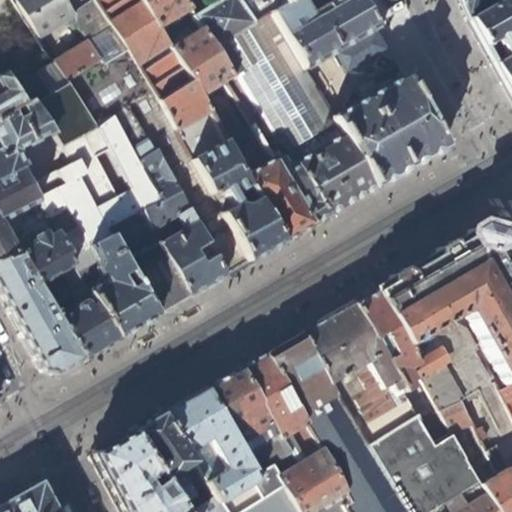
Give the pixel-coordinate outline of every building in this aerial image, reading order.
[(12,0),(36,37),(67,13),(58,0),(12,0)] [(58,0),(67,13),(90,0),(58,0)] [(177,143),(170,132),(153,101),(185,83),(167,52),(154,32),(134,0),(90,0),(67,13),(83,37),(86,34),(102,59),(97,62),(64,83),(93,129),(108,116),(124,105),(150,150),(221,277),(245,263),(212,205),(208,197),(188,163),(185,157),(177,143)] [(178,0),(134,0),(154,32),(186,12),(178,0)] [(235,73),(245,88),(247,92),(252,100),(263,117),(278,142),(295,168),(325,217),(372,189),(329,118),(320,104),(301,73),(266,17),(248,28),(231,0),(218,0),(189,17),(198,33),(226,79),(235,73)] [(231,0),(248,28),(266,17),(278,11),(271,0),(231,0)] [(370,33),(373,31),(354,0),(322,0),(327,6),(304,19),(293,2),(278,11),(266,17),(301,73),(330,56),(370,33)] [(271,0),(278,11),(293,2),(295,0),(354,0),(373,31),(375,34),(375,27),(370,0),(271,0)] [(455,0),(466,21),(499,3),(497,0),(455,0)] [(511,0),(497,0),(499,3),(466,21),(511,110),(511,0)] [(195,100),(219,83),(226,79),(198,33),(167,52),(185,83),(195,100)] [(378,46),(370,33),(330,56),(342,77),(360,66),(371,50),(378,46)] [(86,44),(53,64),(64,83),(97,62),(86,44)] [(371,50),(360,66),(377,56),(382,53),(378,46),(371,50)] [(339,112),(329,118),(372,189),(409,168),(443,149),(399,76),(391,62),(388,63),(377,56),(369,68),(375,71),(366,77),(367,79),(366,80),(367,83),(356,90),(361,99),(358,101),(346,93),(338,110),(339,112)] [(106,236),(149,319),(186,297),(156,245),(148,230),(138,213),(155,202),(132,160),(150,150),(124,105),(108,116),(93,129),(64,83),(53,64),(36,74),(50,98),(32,109),(47,133),(52,141),(72,176),(106,236)] [(229,98),(245,88),(235,73),(226,79),(219,83),(229,98)] [(36,74),(18,85),(27,101),(32,109),(50,98),(36,74)] [(0,116),(27,101),(18,85),(8,90),(0,76),(0,116)] [(170,132),(196,116),(203,113),(195,100),(185,83),(153,101),(170,132)] [(246,104),(256,121),(263,117),(252,100),(246,104)] [(0,176),(3,175),(17,169),(19,168),(10,152),(47,133),(32,109),(27,101),(0,116),(0,176)] [(207,133),(212,130),(206,118),(203,113),(196,116),(207,133)] [(212,113),(206,118),(212,130),(221,144),(246,187),(253,200),(279,244),(310,226),(268,161),(253,170),(251,166),(254,164),(247,153),(241,156),(231,140),(234,139),(220,115),(215,118),(212,113)] [(269,147),(278,142),(263,117),(256,121),(248,126),(268,161),(310,226),(325,217),(295,168),(282,175),(279,169),(283,166),(277,156),(275,158),(269,147)] [(183,139),(177,143),(185,157),(191,153),(183,139)] [(218,192),(222,200),(231,195),(246,187),(221,144),(188,163),(208,197),(218,192)] [(180,230),(170,237),(156,245),(186,297),(221,277),(150,150),(132,160),(155,202),(138,213),(148,230),(154,227),(172,216),(180,230)] [(0,190),(0,220),(11,215),(35,202),(33,199),(21,176),(17,169),(3,175),(9,187),(0,190)] [(32,169),(21,176),(33,199),(45,192),(32,169)] [(72,176),(45,192),(33,199),(35,202),(54,236),(67,260),(106,236),(72,176)] [(238,204),(231,195),(222,200),(212,205),(245,263),(262,253),(279,244),(253,200),(244,206),(238,204)] [(22,235),(11,215),(0,220),(0,230),(8,243),(22,235)] [(158,233),(154,227),(148,230),(156,245),(170,237),(165,230),(158,233)] [(0,259),(14,253),(11,250),(8,243),(0,230),(0,259)] [(461,315),(500,386),(506,383),(511,394),(511,272),(492,236),(472,231),(447,245),(421,260),(402,271),(380,284),(368,291),(399,345),(425,330),(430,338),(404,354),(411,366),(430,400),(438,413),(458,402),(488,384),(471,354),(474,351),(463,330),(456,325),(451,316),(453,315),(450,311),(457,307),(464,310),(461,315)] [(27,232),(22,235),(8,243),(11,250),(31,239),(27,232)] [(46,279),(70,266),(67,260),(54,236),(44,241),(41,234),(31,239),(11,250),(14,253),(35,292),(53,321),(77,361),(91,353),(97,349),(105,344),(109,342),(113,340),(92,305),(84,309),(82,305),(78,303),(72,307),(71,309),(72,310),(67,313),(46,279)] [(130,330),(149,319),(106,236),(67,260),(70,266),(80,285),(92,305),(113,340),(130,330)] [(14,253),(0,259),(0,301),(0,302),(4,310),(38,373),(44,374),(50,376),(77,361),(53,321),(35,292),(14,253)] [(402,371),(411,366),(404,354),(399,345),(368,291),(361,295),(347,303),(393,380),(399,390),(404,387),(401,381),(406,378),(402,371)] [(377,390),(393,380),(347,303),(328,314),(294,334),(364,447),(374,441),(361,421),(386,405),(377,390)] [(276,345),(259,354),(347,505),(340,509),(342,511),(404,511),(382,476),(364,447),(294,334),(276,345)] [(263,466),(292,511),(342,511),(340,509),(347,505),(259,354),(247,361),(233,369),(281,457),(263,466)] [(281,457),(233,369),(220,377),(198,390),(249,475),(263,466),(281,457)] [(361,421),(374,441),(414,416),(411,411),(399,390),(393,380),(377,390),(386,405),(361,421)] [(499,404),(511,396),(511,394),(506,383),(500,386),(492,390),(499,404)] [(292,511),(263,466),(249,475),(198,390),(176,402),(155,415),(201,484),(210,497),(220,511),(292,511)] [(430,400),(411,411),(414,416),(427,439),(430,444),(449,433),(438,413),(430,400)] [(467,420),(458,402),(438,413),(449,433),(452,438),(457,434),(453,428),(467,420)] [(172,503),(201,484),(155,415),(142,422),(123,434),(172,503)] [(405,452),(427,439),(414,416),(374,441),(364,447),(382,476),(397,466),(392,459),(405,452)] [(472,429),(477,441),(484,438),(478,426),(472,429)] [(405,452),(423,481),(463,458),(452,438),(449,433),(430,444),(427,439),(405,452)] [(111,505),(115,511),(178,511),(172,503),(123,434),(109,442),(89,453),(88,461),(111,505)] [(483,453),(495,473),(503,468),(492,448),(483,453)] [(423,481),(405,452),(392,459),(397,466),(382,476),(404,511),(434,511),(422,491),(423,481)] [(463,458),(423,481),(422,491),(434,511),(494,511),(478,483),(463,458)] [(511,511),(511,482),(503,468),(495,473),(478,483),(494,511),(511,511)] [(0,506),(3,511),(49,511),(35,483),(0,503),(0,506)] [(220,511),(210,497),(187,511),(220,511)]
